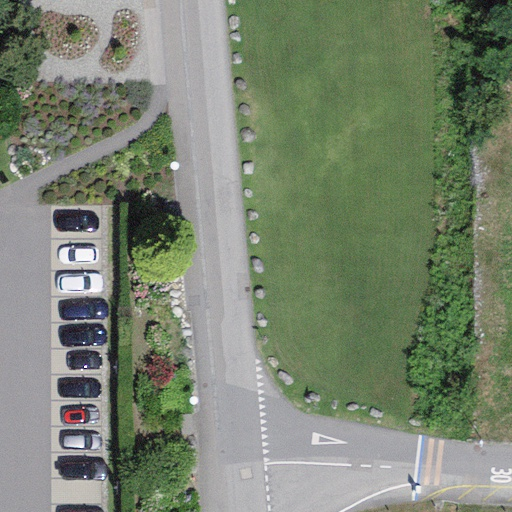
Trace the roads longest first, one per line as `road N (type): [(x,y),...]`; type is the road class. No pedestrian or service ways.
road 1 (residential): [(232,460),(195,0)]
road 2 (residential): [(511,470),(232,460)]
